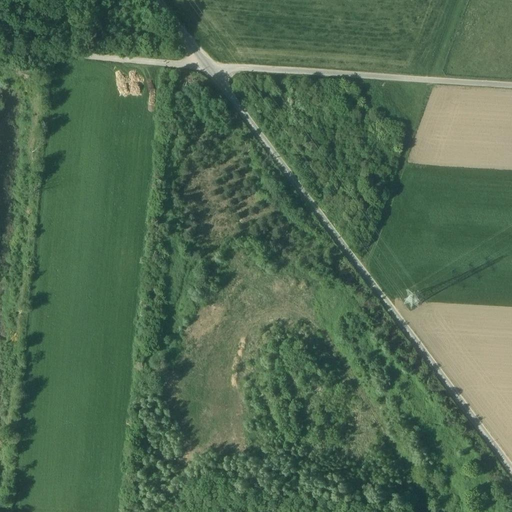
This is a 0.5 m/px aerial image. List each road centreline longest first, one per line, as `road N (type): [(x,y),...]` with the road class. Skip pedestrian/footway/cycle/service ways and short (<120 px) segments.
road 1 (unclassified): [(156,0),(511,476)]
road 2 (track): [(432,80),(208,67)]
road 3 (track): [(363,275),(432,80)]
